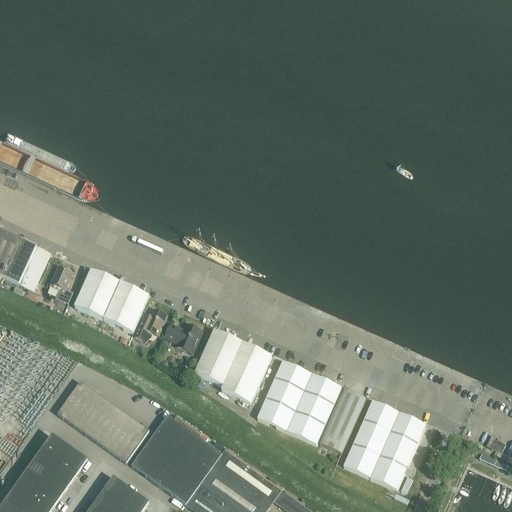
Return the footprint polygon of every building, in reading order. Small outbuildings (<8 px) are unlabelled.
[(116,227),(123,232),(126,227),(118,223),(116,227)] [(0,232),(0,278),(19,288),(34,295),(52,257),(37,250),(0,232)] [(73,276),(59,270),(51,287),(59,291),(55,300),(68,306),(73,295),(65,292),(73,276)] [(91,273),(91,274),(75,310),(133,336),(149,300),(91,273)] [(147,329),(141,326),(135,340),(146,345),(150,335),(158,339),(167,319),(154,313),(147,329)] [(202,335),(186,327),(184,333),(171,327),(165,340),(178,346),(176,349),(193,357),(202,335)] [(272,359),(214,333),(195,377),(223,390),(222,394),(251,407),(272,359)] [(283,364),(257,422),(316,448),(342,391),(283,364)] [(149,434),(80,384),(57,417),(126,466),(149,434)] [(344,392),(320,447),(329,451),(341,456),(366,401),(344,392)] [(397,493),(426,428),(372,404),(344,470),(397,493)] [(222,457),(168,418),(152,440),(179,459),(192,469),(197,462),(211,473),(222,457)] [(59,463),(68,450),(50,437),(41,450),(59,463)] [(179,459),(152,440),(131,469),(158,488),(179,459)] [(494,442),(491,451),(501,456),(505,447),(494,442)] [(50,476),(59,463),(41,450),(32,463),(50,476)] [(86,463),(68,450),(59,463),(77,476),(86,463)] [(222,457),(211,473),(186,508),(192,511),(268,511),(274,504),(284,511),(307,511),(276,489),(278,486),(271,481),(269,484),(225,452),(222,457)] [(479,461),(509,474),(511,469),(482,456),(479,461)] [(192,469),(179,459),(158,488),(186,508),(211,473),(197,462),(192,469)] [(41,489),(50,476),(32,463),(23,476),(41,489)] [(77,476),(59,463),(50,476),(68,489),(77,476)] [(32,501),(41,489),(23,476),(14,489),(32,501)] [(68,489),(50,476),(41,489),(59,501),(68,489)] [(90,511),(145,511),(150,506),(114,480),(90,511)] [(19,511),(24,511),(32,501),(14,489),(5,501),(19,511)] [(51,511),(59,501),(41,489),(32,501),(46,511),(51,511)] [(394,495),(392,499),(406,504),(407,500),(394,495)] [(0,511),(19,511),(5,501),(0,508),(0,511)] [(46,511),(32,501),(24,511),(46,511)] [(393,503),(390,507),(399,511),(402,511),(404,509),(393,503)]
